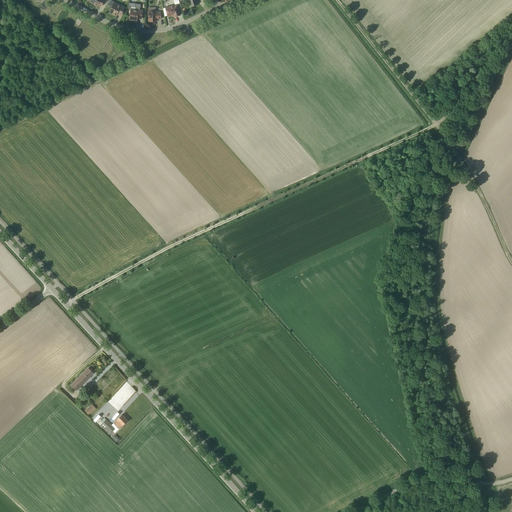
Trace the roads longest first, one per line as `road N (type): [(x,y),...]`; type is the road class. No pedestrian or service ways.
road 1 (track): [(66,304),(435,124),(452,151)]
road 2 (tertiary): [(259,511),(52,288)]
road 3 (track): [(511,29),(435,124),(335,0)]
road 4 (unclassified): [(352,511),(425,476),(511,479)]
road 5 (residential): [(216,6),(149,30),(118,26),(64,0)]
road 6 (track): [(511,257),(452,151)]
